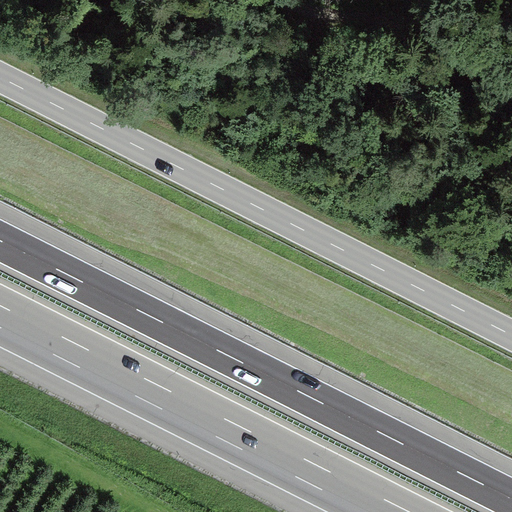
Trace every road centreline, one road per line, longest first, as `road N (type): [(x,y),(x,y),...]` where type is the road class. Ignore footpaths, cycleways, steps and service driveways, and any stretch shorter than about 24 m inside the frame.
road 1 (primary): [(0,77),(511,335)]
road 2 (motorway): [(511,498),(0,240)]
road 3 (motorway): [(0,316),(386,511)]
road 4 (track): [(283,0),(331,17),(422,27),(511,59)]
